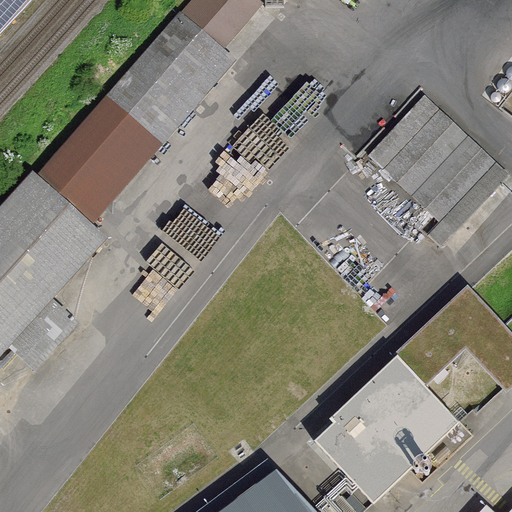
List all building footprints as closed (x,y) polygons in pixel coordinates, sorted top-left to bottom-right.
[(0,0),(0,15),(2,13),(13,0),(0,0)] [(34,0),(13,0),(2,13),(0,15),(0,36),(26,10),(34,0)] [(260,5),(253,0),(195,0),(36,181),(35,180),(32,177),(30,180),(31,181),(0,214),(0,351),(99,242),(100,243),(102,241),(99,238),(99,239),(79,221),(155,135),(150,130),(260,5)] [(314,443),(373,505),(459,424),(423,387),(468,345),(509,388),(511,385),(511,338),(468,291),(330,421),(333,425),(314,443)] [(314,511),(277,471),(222,511),(314,511)]
